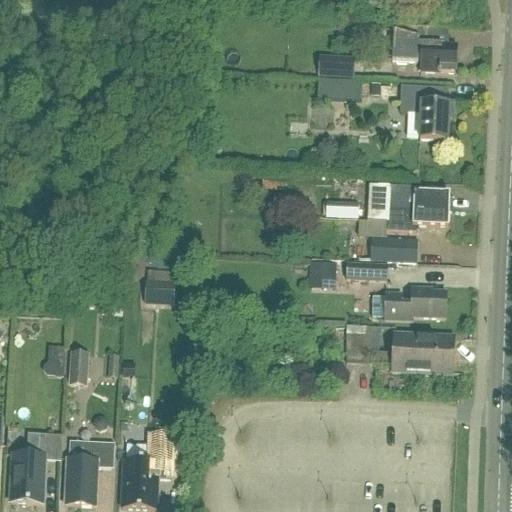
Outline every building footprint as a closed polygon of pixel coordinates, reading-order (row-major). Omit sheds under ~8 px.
[(395,31),(393,67),(422,68),(421,77),(455,78),(456,51),(419,49),(419,45),(425,45),(426,32),(395,31)] [(353,83),(354,65),(320,64),(319,82),(353,83)] [(362,106),(363,85),(319,83),(318,104),(362,106)] [(453,127),(454,110),(425,109),(426,93),(403,92),(402,117),(409,117),(408,141),(420,142),(420,145),(448,147),(449,127),(453,127)] [(323,167),(332,175),(341,163),(332,156),(323,167)] [(265,182),(264,195),(286,196),(286,184),(265,182)] [(388,227),(389,213),(450,216),(451,200),(419,198),(420,192),(369,190),(367,226),(388,227)] [(329,207),(328,221),(358,222),(358,208),(329,207)] [(449,233),(450,216),(389,213),(388,227),(388,236),(418,237),(418,231),(449,233)] [(418,245),(371,242),(370,266),(417,269),(418,245)] [(336,284),(336,269),(311,268),(311,284),(336,284)] [(386,287),(387,270),(345,268),(345,285),(386,287)] [(145,307),(173,309),(174,290),(146,288),(145,307)] [(371,322),(386,323),(386,325),(413,326),(413,323),(446,324),(447,298),(432,298),(432,295),(413,294),(413,310),(402,309),(402,300),(387,300),(387,303),(372,302),(371,322)] [(357,333),(357,357),(360,357),(371,358),(381,358),(383,334),(357,333)] [(357,357),(357,370),(393,372),(393,376),(393,379),(435,381),(435,378),(436,361),(410,360),(410,342),(396,341),(395,359),(381,358),(371,358),(360,357),(357,357)] [(436,361),(435,378),(452,378),(454,343),(432,342),(431,343),(410,342),(410,360),(436,361)] [(60,383),(63,382),(65,353),(49,352),(47,368),(42,371),(42,376),(47,381),(54,382),(56,383),(60,383)] [(87,392),(89,358),(70,357),(68,391),(87,392)] [(118,382),(119,361),(110,361),(109,382),(118,382)] [(123,367),(122,381),(133,381),(133,368),(123,367)] [(127,466),(124,466),(122,511),(156,511),(157,484),(173,485),(175,440),(147,439),(147,450),(146,467),(127,466)] [(61,467),(62,442),(29,440),(28,461),(13,460),(10,508),(43,510),(45,466),(61,467)] [(113,475),(114,450),(71,447),(70,466),(68,466),(65,511),(87,511),(95,511),(98,474),(113,475)] [(128,450),(127,466),(146,467),(147,450),(128,450)]
